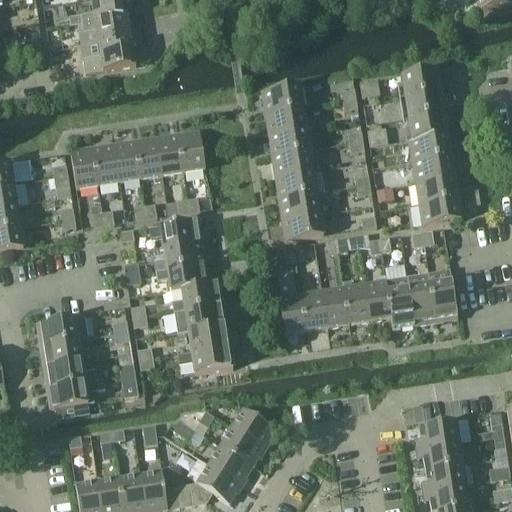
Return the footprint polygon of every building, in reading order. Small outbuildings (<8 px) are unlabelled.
[(135,4),(134,0),(113,0),(92,3),(94,16),(68,20),(70,29),(128,20),(126,5),(135,4)] [(511,0),(478,0),(480,13),(511,8),(511,0)] [(78,28),(81,49),(141,39),(139,32),(131,34),(128,20),(70,29),(78,28)] [(81,49),(85,77),(85,78),(136,70),(133,48),(142,47),(141,39),(81,49)] [(402,80),(396,81),(400,102),(441,96),(437,74),(402,79),(402,80)] [(366,85),(360,86),(362,102),(369,101),(381,99),(378,84),(378,83),(366,85)] [(300,89),(262,95),(266,117),(303,111),(300,89)] [(341,95),(343,105),(357,103),(355,93),(341,95)] [(441,96),(400,102),(403,123),(444,117),(441,96)] [(344,116),(358,113),(357,103),(343,105),(344,116)] [(266,117),(269,139),(307,133),(303,111),(266,117)] [(447,138),(444,117),(403,123),(406,145),(410,144),(447,138)] [(374,134),(368,135),(370,151),(376,150),(388,148),(386,132),(374,134)] [(307,133),(269,139),(272,160),(310,154),(307,133)] [(205,173),(199,135),(178,139),(184,176),(205,173)] [(348,138),(349,148),(364,146),(362,135),(348,138)] [(451,160),(447,138),(410,144),(413,166),(451,160)] [(162,180),(184,176),(178,139),(156,142),(162,180)] [(156,142),(135,145),(141,183),(162,180),(156,142)] [(141,183),(135,145),(114,149),(120,186),(141,183)] [(365,156),(364,146),(349,148),(351,158),(365,156)] [(456,149),(457,159),(473,156),(471,147),(456,149)] [(114,149),(92,152),(98,190),(120,186),(114,149)] [(71,155),(76,193),(98,190),(92,152),(71,155)] [(272,160),(276,181),(313,175),(310,154),(272,160)] [(474,166),(473,156),(457,159),(459,169),(474,166)] [(451,160),(413,166),(416,187),(454,181),(451,160)] [(10,166),(0,167),(0,190),(14,188),(10,166)] [(52,171),(54,182),(68,180),(66,169),(52,171)] [(313,175),(276,181),(279,203),(317,197),(325,195),(321,174),(313,175)] [(354,181),(356,191),(370,189),(369,178),(354,181)] [(54,182),(49,182),(51,193),(56,192),(57,202),(71,200),(70,190),(68,180),(54,182)] [(416,187),(420,208),(458,202),(454,181),(416,187)] [(0,211),(17,209),(14,188),(0,190),(0,211)] [(372,199),(370,189),(356,191),(358,201),(372,199)] [(462,192),(464,201),(479,199),(478,190),(462,192)] [(392,191),(377,194),(379,205),(394,203),(392,191)] [(320,218),(317,197),(279,203),(283,224),(320,218)] [(481,209),(479,199),(464,201),(466,211),(481,209)] [(198,202),(188,203),(190,218),(200,216),(198,202)] [(423,230),(461,224),(458,202),(420,208),(423,230)] [(168,221),(180,219),(190,218),(188,203),(178,205),(166,207),(168,221)] [(155,208),(145,210),(147,225),(157,223),(155,208)] [(0,211),(0,233),(20,231),(17,209),(0,211)] [(137,226),(147,225),(145,210),(135,212),(137,226)] [(59,214),(61,225),(75,222),(73,212),(59,214)] [(112,215),(102,217),(105,231),(115,229),(112,215)] [(94,232),(105,231),(102,217),(92,218),(94,232)] [(286,246),(324,240),(320,218),(283,224),(286,246)] [(376,221),(361,223),(363,234),(377,232),(376,221)] [(61,225),(63,235),(77,232),(75,222),(61,225)] [(161,231),(149,233),(150,243),(163,241),(165,251),(202,245),(199,224),(161,230),(161,231)] [(0,255),(24,252),(20,231),(0,233),(0,255)] [(135,245),(133,234),(119,236),(121,247),(135,245)] [(432,235),(422,237),(424,251),(435,249),(432,235)] [(414,252),(424,251),(422,237),(412,238),(414,252)] [(346,242),(336,244),(338,258),(348,257),(346,242)] [(389,242),(379,243),(382,257),(392,255),(389,242)] [(369,245),(371,259),(382,257),(379,243),(369,245)] [(328,260),(338,258),(336,244),(326,246),(328,260)] [(166,263),(154,265),(156,275),(206,267),(202,245),(165,251),(166,263)] [(303,249),(293,251),(295,265),(305,263),(303,249)] [(285,267),(295,265),(293,251),(283,252),(285,267)] [(124,269),(126,279),(140,277),(138,267),(124,269)] [(206,267),(156,275),(157,285),(170,283),(171,295),(182,293),(182,292),(209,288),(209,287),(206,267)] [(404,269),(384,272),(386,284),(406,281),(404,269)] [(450,274),(428,277),(436,326),(458,322),(450,274)] [(141,288),(140,277),(126,279),(127,290),(141,288)] [(415,329),(436,326),(428,277),(407,280),(415,329)] [(406,281),(386,284),(388,295),(387,295),(392,322),(391,322),(393,333),(415,329),(407,280),(406,281)] [(388,295),(386,284),(364,288),(370,325),(391,322),(392,322),(387,295),(388,295)] [(184,304),(172,305),(174,316),(177,315),(223,308),(220,286),(209,287),(209,288),(182,292),(182,293),(184,304)] [(349,329),(370,325),(364,288),(343,291),(349,329)] [(349,329),(343,291),(322,294),(328,332),(349,329)] [(322,294),(300,298),(306,335),(328,332),(322,294)] [(279,301),(285,339),(306,335),(300,298),(279,301)] [(177,315),(174,316),(177,337),(189,335),(226,329),(223,308),(177,315)] [(131,312),(132,322),(146,320),(145,310),(131,312)] [(82,320),(37,327),(41,349),(85,342),(82,320)] [(132,322),(134,333),(148,331),(146,320),(132,322)] [(113,327),(115,337),(129,335),(127,325),(113,327)] [(189,335),(192,356),(230,350),(226,329),(189,335)] [(130,346),(129,335),(115,337),(116,348),(130,346)] [(85,342),(41,349),(44,370),(82,364),(80,354),(87,353),(85,342)] [(192,356),(178,359),(180,369),(194,367),(195,378),(196,378),(233,372),(230,350),(192,356)] [(138,355),(139,365),(153,363),(151,353),(138,355)] [(154,373),(153,363),(139,365),(141,375),(154,373)] [(82,364),(44,370),(47,392),(97,384),(96,374),(83,376),(82,364)] [(120,370),(121,380),(135,378),(134,368),(120,370)] [(137,389),(135,378),(121,380),(123,391),(137,389)] [(97,384),(47,392),(51,413),(55,413),(56,423),(90,418),(88,407),(94,407),(92,396),(99,394),(106,393),(104,383),(97,384)] [(276,434),(244,414),(232,432),(264,453),(276,434)] [(215,421),(206,416),(199,427),(208,432),(215,421)] [(172,435),(181,441),(188,430),(180,425),(172,435)] [(421,445),(416,445),(417,453),(460,447),(456,425),(418,431),(421,445)] [(142,431),(144,441),(157,439),(155,429),(142,431)] [(503,429),(492,430),(494,442),(504,441),(504,435),(503,429)] [(181,441),(189,446),(196,435),(188,430),(181,441)] [(253,471),(264,453),(232,432),(220,450),(253,471)] [(123,434),(112,436),(113,446),(125,444),(123,434)] [(112,436),(100,438),(101,448),(103,463),(114,461),(111,446),(113,446),(112,436)] [(144,441),(146,450),(158,448),(157,439),(144,441)] [(81,441),(68,443),(71,458),(83,456),(81,441)] [(504,441),(494,442),(495,453),(506,452),(504,441)] [(460,447),(417,453),(418,461),(423,461),(425,474),(463,468),(460,447)] [(209,469),(241,489),(253,471),(220,450),(209,469)] [(213,497),(229,508),(241,489),(209,469),(199,462),(188,479),(198,486),(197,487),(213,497)] [(427,487),(422,488),(423,496),(466,489),(463,468),(425,474),(427,487)] [(179,469),(162,471),(161,471),(162,476),(164,491),(177,490),(182,489),(179,469)] [(509,471),(499,472),(501,484),(511,483),(509,471)] [(498,472),(489,474),(491,486),(501,484),(499,472),(498,472)] [(145,511),(167,511),(165,492),(162,476),(140,479),(145,511)] [(123,511),(145,511),(140,479),(119,482),(123,511)] [(123,511),(119,482),(98,486),(101,511),(123,511)] [(79,511),(101,511),(98,486),(76,489),(79,511)] [(194,509),(206,507),(213,497),(197,487),(191,488),(194,509)] [(181,511),(194,509),(191,488),(177,490),(181,511)] [(466,489),(423,496),(425,504),(430,503),(431,511),(461,511),(470,511),(466,489)] [(177,490),(165,492),(167,511),(177,511),(181,511),(177,490)] [(511,504),(511,493),(511,492),(502,493),(504,505),(511,504)] [(502,493),(493,495),(495,507),(504,505),(502,493)]
